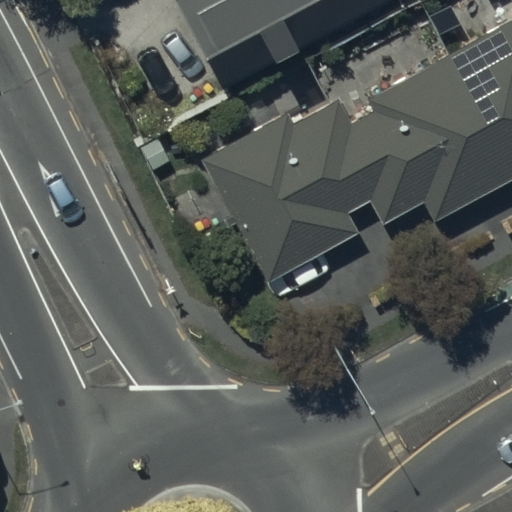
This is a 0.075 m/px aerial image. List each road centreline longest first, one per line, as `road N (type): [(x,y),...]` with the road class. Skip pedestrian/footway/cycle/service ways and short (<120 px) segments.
road 1 (secondary): [(0,172),(123,433)]
road 2 (tertiary): [(511,387),(312,501)]
road 3 (secondary): [(123,433),(166,421),(210,422),(252,437),(287,464),(312,501)]
